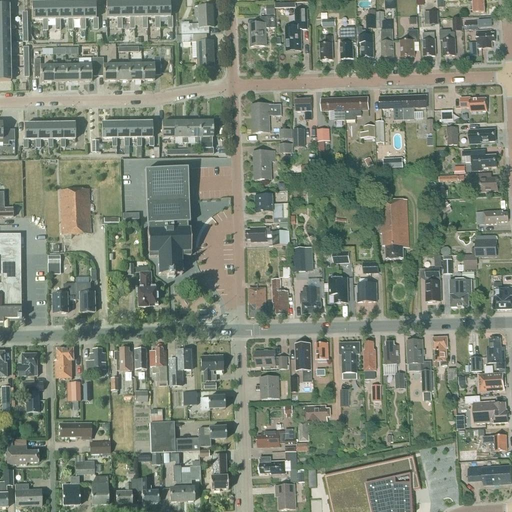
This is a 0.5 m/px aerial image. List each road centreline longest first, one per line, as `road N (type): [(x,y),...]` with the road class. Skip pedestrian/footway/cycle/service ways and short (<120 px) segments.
road 1 (residential): [(233,87),(510,77)]
road 2 (tertiary): [(242,331),(511,323)]
road 3 (residential): [(242,331),(233,87)]
road 4 (residential): [(233,87),(154,100),(0,102)]
road 5 (tertiary): [(49,336),(237,331)]
road 6 (residential): [(245,511),(237,331)]
road 7 (residential): [(49,336),(52,511)]
